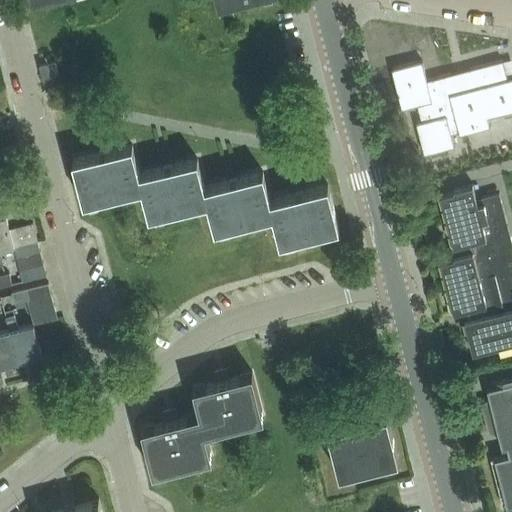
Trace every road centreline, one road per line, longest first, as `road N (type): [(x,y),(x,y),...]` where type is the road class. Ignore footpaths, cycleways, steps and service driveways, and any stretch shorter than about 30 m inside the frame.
road 1 (residential): [(108,413),(2,0)]
road 2 (residential): [(108,413),(227,325),(394,280)]
road 3 (tertiary): [(394,280),(321,0)]
road 4 (tertiary): [(453,511),(394,280)]
road 5 (residential): [(0,499),(108,413)]
